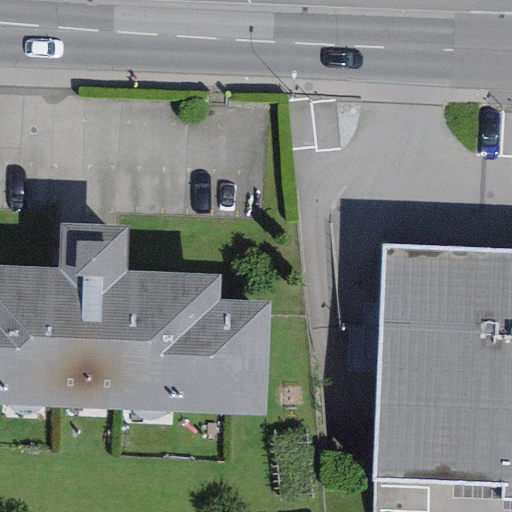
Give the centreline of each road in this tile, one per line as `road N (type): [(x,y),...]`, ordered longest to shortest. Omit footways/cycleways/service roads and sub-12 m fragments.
road 1 (primary): [(511,54),(0,32)]
road 2 (unknown): [(403,49),(410,158),(428,185),(511,194)]
